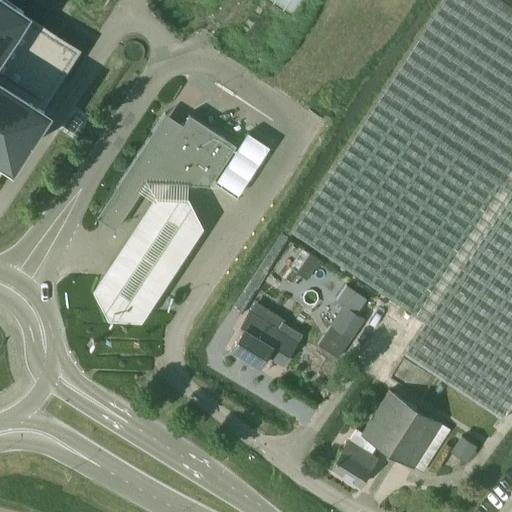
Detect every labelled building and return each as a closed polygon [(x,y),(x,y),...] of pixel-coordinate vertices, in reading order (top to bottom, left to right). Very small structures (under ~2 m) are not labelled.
[(43,107),(37,102),(72,49),(18,13),(22,7),(11,0),(0,0),(0,159),(4,153),(10,157),(43,107)] [(269,0),(292,15),(302,0),(269,0)] [(443,0),(291,234),(424,322),(404,354),(502,419),(511,404),(511,8),(499,0),(443,0)] [(150,134),(96,217),(109,225),(115,229),(146,180),(208,184),(209,185),(235,144),(189,113),(168,146),(150,134)] [(114,268),(98,292),(113,318),(146,322),(164,297),(208,229),(194,202),(194,196),(195,186),(150,183),(143,194),(151,199),(157,203),(114,268)] [(243,329),(231,348),(258,366),(265,355),(282,366),(301,337),(283,325),(279,331),(250,312),(240,327),(243,329)] [(362,432),(356,428),(329,468),(360,485),(378,457),(362,448),(369,437),(413,465),(439,422),(389,390),(362,432)] [(473,444),(462,437),(453,451),(464,459),(473,444)]
